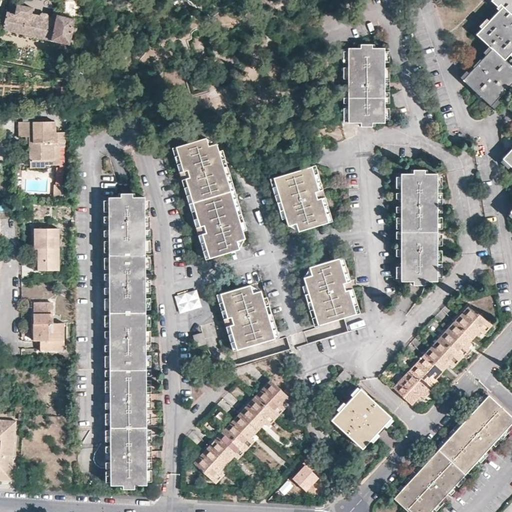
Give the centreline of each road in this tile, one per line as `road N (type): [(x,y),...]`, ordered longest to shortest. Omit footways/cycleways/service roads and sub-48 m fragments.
road 1 (residential): [(169,287),(143,149),(116,137),(91,151),(95,429)]
road 2 (residential): [(381,343),(412,327),(466,268),(455,165),(421,136)]
road 3 (residential): [(421,136),(397,42),(381,13),(339,29)]
road 4 (residential): [(487,124),(465,124),(425,0)]
road 5 (residential): [(421,136),(364,143),(372,236)]
road 6 (residential): [(174,435),(169,287)]
road 7 (residential): [(487,124),(511,270)]
road 8 (residential): [(16,502),(158,511)]
